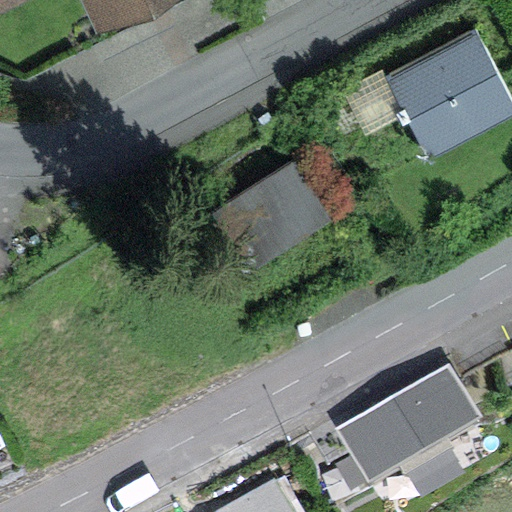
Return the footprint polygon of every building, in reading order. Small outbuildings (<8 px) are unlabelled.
[(136,0),(91,0),(100,18),(136,0)] [(511,63),(488,20),(399,69),(445,153),(511,117),(511,63)] [(294,172),(232,208),(259,254),(321,218),(294,172)] [(446,390),(365,428),(392,484),(472,445),(446,390)] [(310,511),(286,469),(210,511),(310,511)]
